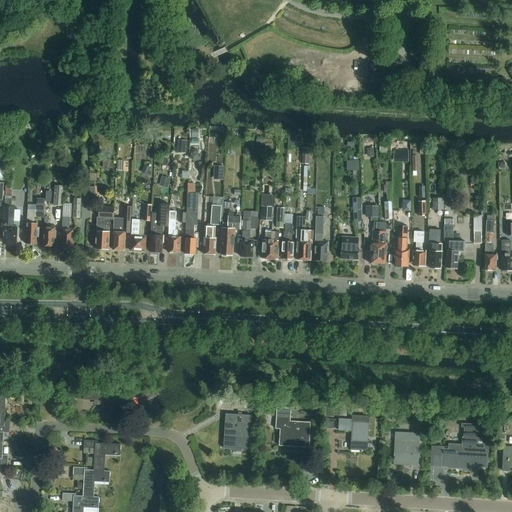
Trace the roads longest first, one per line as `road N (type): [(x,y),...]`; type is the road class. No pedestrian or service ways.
road 1 (residential): [(511,292),(0,265)]
road 2 (secondary): [(0,305),(511,332)]
road 3 (residential): [(200,481),(178,437),(159,428),(43,428),(33,511)]
road 4 (residential): [(511,506),(333,495)]
road 5 (residential): [(333,495),(225,490),(206,498)]
